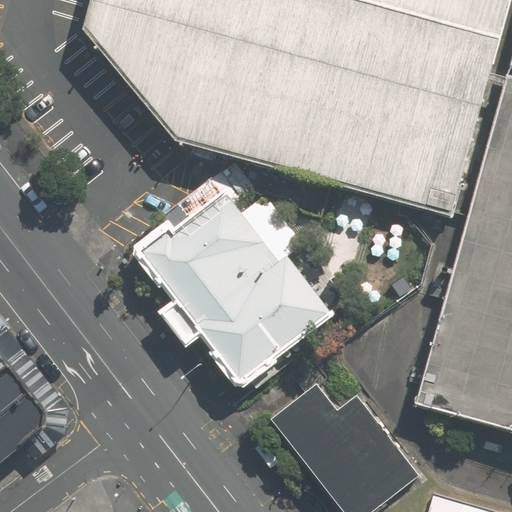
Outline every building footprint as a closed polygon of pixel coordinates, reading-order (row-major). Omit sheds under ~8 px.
[(491,73),(510,0),(90,0),(83,29),(176,141),(451,216),(488,82),(491,73)] [(415,404),(511,430),(511,77),(507,76),(507,77),(504,87),(415,404)] [(242,376),(330,305),(229,171),(158,233),(138,249),(242,376)] [(0,378),(15,367),(0,349),(0,378)] [(0,419),(35,392),(15,367),(0,378),(0,419)] [(322,388),(275,422),(341,511),(367,511),(418,475),(361,398),(340,413),(322,388)] [(0,466),(58,420),(35,392),(0,419),(0,466)] [(490,511),(432,496),(427,511),(490,511)]
